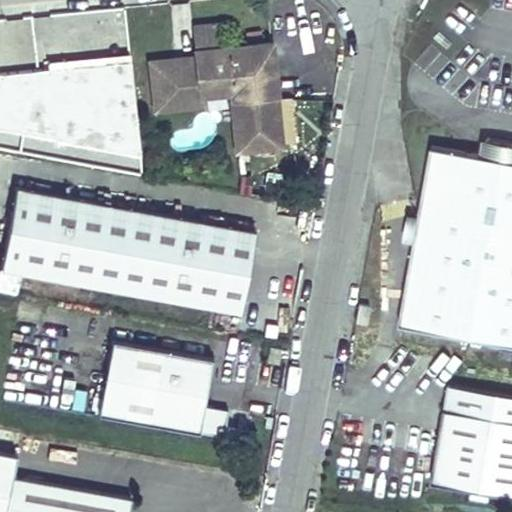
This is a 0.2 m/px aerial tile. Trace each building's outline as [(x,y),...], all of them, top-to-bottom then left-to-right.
[(215,23),(189,26),(192,49),(217,47),(215,23)] [(192,49),(192,56),(147,60),(152,115),(202,110),(201,100),(226,98),(232,156),(283,151),(273,42),(217,47),(192,49)] [(0,124),(0,144),(38,150),(41,131),(0,124)] [(511,146),(481,141),(478,157),(511,162),(511,146)] [(511,162),(478,157),(428,148),(416,218),(411,245),(396,329),(511,349),(511,162)] [(252,232),(13,188),(0,255),(0,271),(237,315),(252,232)] [(411,245),(416,218),(405,216),(400,243),(411,245)] [(364,327),(368,308),(355,306),(352,325),(364,327)] [(210,359),(108,341),(94,416),(224,439),(229,411),(201,406),(210,359)] [(511,395),(447,385),(430,484),(511,498),(511,395)] [(12,458),(0,455),(0,511),(125,511),(128,499),(9,477),(12,458)]
